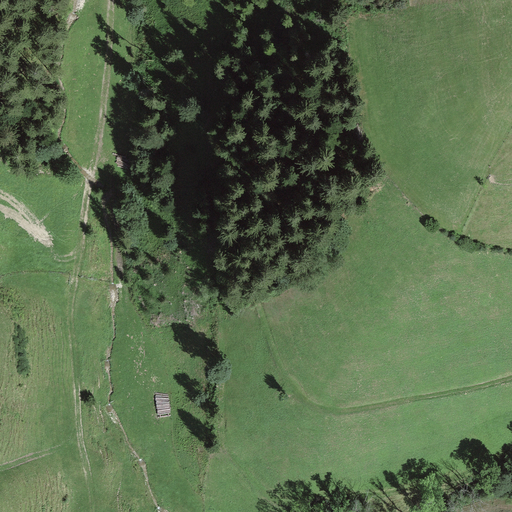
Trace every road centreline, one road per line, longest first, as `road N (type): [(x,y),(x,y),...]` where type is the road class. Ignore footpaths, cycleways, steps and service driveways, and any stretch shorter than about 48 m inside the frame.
road 1 (track): [(218,268),(224,442),(278,501),(314,504),(401,489),(511,451)]
road 2 (track): [(511,378),(325,410),(288,381),(255,297)]
